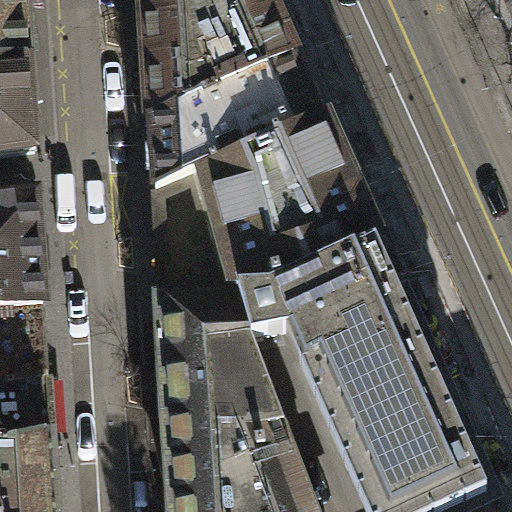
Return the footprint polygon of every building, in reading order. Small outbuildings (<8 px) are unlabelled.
[(0,0),(0,159),(31,154),(27,96),(23,14),(22,0),(0,0)] [(144,0),(151,126),(292,64),(264,0),(144,0)] [(292,64),(151,126),(157,196),(318,124),(292,64)] [(318,124),(157,196),(163,299),(267,291),(375,245),(318,124)] [(39,196),(0,201),(0,311),(45,308),(39,196)] [(401,300),(375,245),(267,291),(163,299),(166,356),(250,340),(283,333),(362,511),(441,511),(484,492),(401,300)] [(45,308),(0,311),(0,385),(49,378),(45,308)] [(319,511),(250,340),(166,356),(174,454),(177,511),(319,511)] [(0,511),(56,511),(54,459),(49,378),(0,385),(0,511)]
